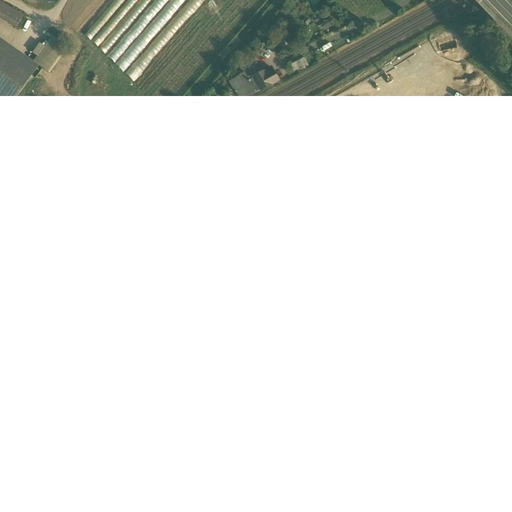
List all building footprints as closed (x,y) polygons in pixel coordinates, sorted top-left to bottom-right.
[(156,0),(109,56),(116,62),(115,63),(124,71),(184,0),(156,0)] [(134,81),(204,0),(191,0),(127,74),(134,81)] [(0,17),(17,27),(24,16),(0,3),(0,17)] [(332,27),(327,20),(320,25),(324,31),(332,27)] [(35,62),(50,73),(68,47),(53,37),(45,47),(38,58),(35,62)] [(0,53),(32,76),(39,66),(0,38),(0,53)] [(38,58),(45,47),(40,43),(32,53),(38,58)] [(0,107),(7,112),(32,76),(0,53),(0,107)] [(304,58),(298,61),(302,67),(307,65),(304,58)] [(298,61),(290,66),(294,72),(302,67),(298,61)] [(256,93),(278,81),(271,68),(249,80),(256,93)] [(241,101),(256,93),(249,80),(245,73),(229,82),(233,90),(235,89),(241,101)]
